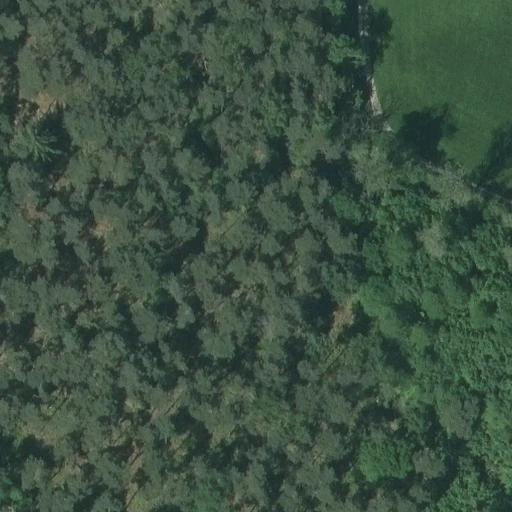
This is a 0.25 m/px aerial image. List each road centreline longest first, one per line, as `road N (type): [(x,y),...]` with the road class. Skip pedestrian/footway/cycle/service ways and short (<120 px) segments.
road 1 (track): [(376,133),(511,193)]
road 2 (track): [(357,0),(360,89),(376,133)]
